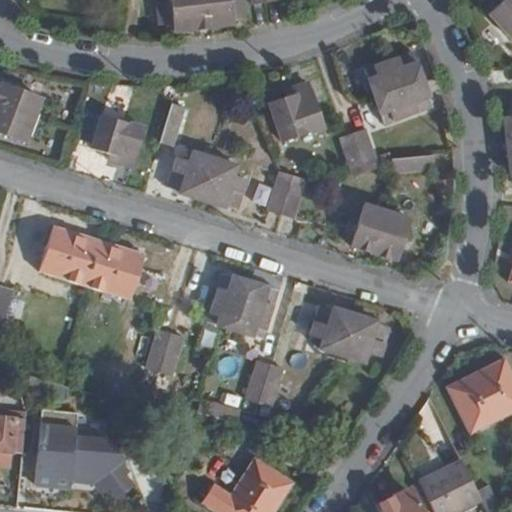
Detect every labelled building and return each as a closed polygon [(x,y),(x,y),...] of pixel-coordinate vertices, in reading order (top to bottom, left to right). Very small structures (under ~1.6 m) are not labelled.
[(183,29),(202,26),(198,1),(174,3),(173,0),(171,0),(165,2),(169,25),(181,24),(183,29)] [(198,1),(202,26),(214,23),(210,0),(173,0),(174,3),(198,1)] [(210,0),(214,23),(237,19),(237,13),(246,11),(244,0),(210,0)] [(511,0),(510,0),(511,1),(511,4),(499,16),(511,33),(511,0)] [(381,93),(425,77),(416,50),(371,66),(381,93)] [(9,85),(2,104),(40,117),(47,96),(41,94),(44,85),(17,75),(11,86),(9,85)] [(434,102),(425,77),(381,93),(390,119),(434,102)] [(321,123),(308,82),(287,89),(289,97),(271,104),(283,137),(321,123)] [(172,103),(161,140),(174,144),(185,107),(172,103)] [(40,117),(2,104),(0,108),(0,138),(21,146),(26,137),(31,138),(40,117)] [(132,167),(144,125),(103,115),(94,147),(112,154),(110,161),(132,167)] [(367,168),(379,164),(367,127),(354,131),(367,168)] [(434,166),(433,151),(392,156),(392,160),(393,170),(434,166)] [(182,193),(200,198),(203,199),(215,160),(194,153),(193,161),(183,160),(176,186),(183,188),(182,193)] [(215,160),(203,199),(226,205),(227,201),(235,204),(245,177),(235,175),(237,166),(215,160)] [(269,208),(281,211),(294,173),(281,169),(269,208)] [(294,173),(281,211),(293,215),(305,177),(294,173)] [(344,240),(376,249),(387,209),(356,200),(353,207),(344,205),(335,234),(344,236),(344,240)] [(387,209),(376,249),(387,252),(390,249),(396,252),(406,223),(397,221),(399,213),(387,209)] [(40,270),(83,284),(128,298),(141,254),(96,239),(55,227),(40,270)] [(235,324),(248,279),(222,271),(208,316),(235,324)] [(274,287),(248,279),(235,324),(261,331),(274,287)] [(0,285),(0,323),(10,289),(0,285)] [(343,349),(355,310),(335,304),(333,308),(322,305),(312,334),(324,337),(323,343),(343,349)] [(377,316),(355,310),(343,349),(365,356),(367,351),(378,354),(387,324),(377,319),(377,316)] [(144,366),(156,370),(167,335),(153,331),(144,366)] [(167,335),(156,370),(167,374),(177,338),(167,335)] [(511,411),(511,376),(504,359),(447,386),(469,432),(511,411)] [(258,399),(268,363),(258,361),(248,396),(258,399)] [(280,366),(268,363),(258,399),(269,402),(280,366)] [(194,420),(232,430),(238,417),(198,405),(194,420)] [(80,414),(45,409),(36,484),(72,488),(72,484),(94,487),(103,497),(107,493),(114,501),(132,486),(123,476),(127,473),(119,464),(122,460),(102,437),(78,434),(80,414)] [(0,452),(9,453),(21,455),(23,425),(0,421),(0,452)] [(0,452),(0,470),(6,471),(9,453),(0,452)] [(438,511),(453,505),(477,493),(456,454),(412,476),(430,511),(438,511)] [(212,511),(273,511),(290,484),(247,458),(224,496),(208,485),(196,502),(212,511)] [(477,493),(486,511),(503,511),(490,487),(477,493)] [(388,494),(371,503),(376,511),(418,511),(411,496),(394,505),(388,494)]
